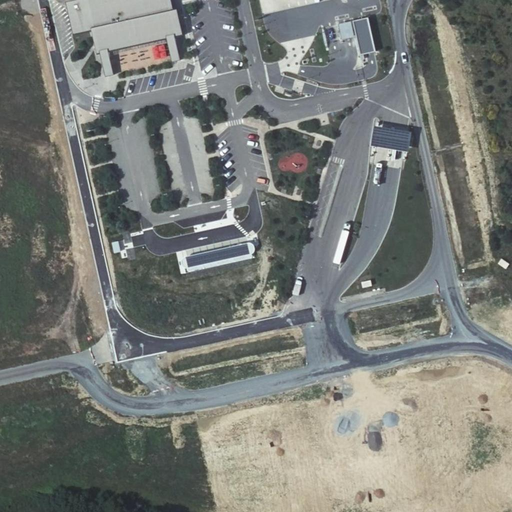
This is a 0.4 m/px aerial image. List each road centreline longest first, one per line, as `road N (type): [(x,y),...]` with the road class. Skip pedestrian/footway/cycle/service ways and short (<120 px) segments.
road 1 (unclassified): [(142,339),(176,342),(424,286),(441,265),(444,234),(407,79)]
road 2 (unclassified): [(43,0),(109,301),(121,324),(142,339)]
road 3 (unclassified): [(240,0),(261,90),(271,100),(301,104),(407,79)]
road 4 (unclassified): [(142,339),(0,376)]
